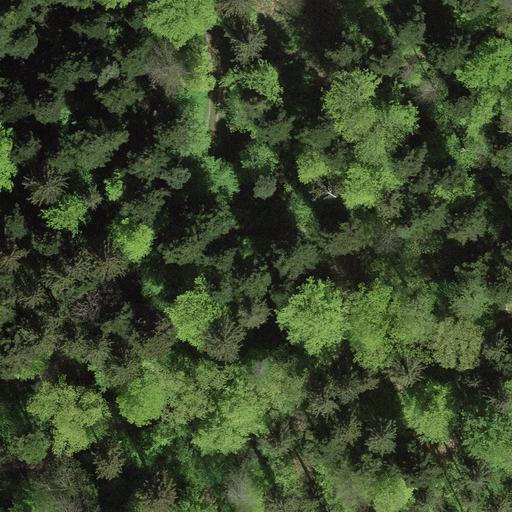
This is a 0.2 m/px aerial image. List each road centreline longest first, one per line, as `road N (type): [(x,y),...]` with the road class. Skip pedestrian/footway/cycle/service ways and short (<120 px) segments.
road 1 (track): [(0,487),(5,464),(142,306),(214,142),(210,0)]
road 2 (track): [(0,465),(511,308)]
